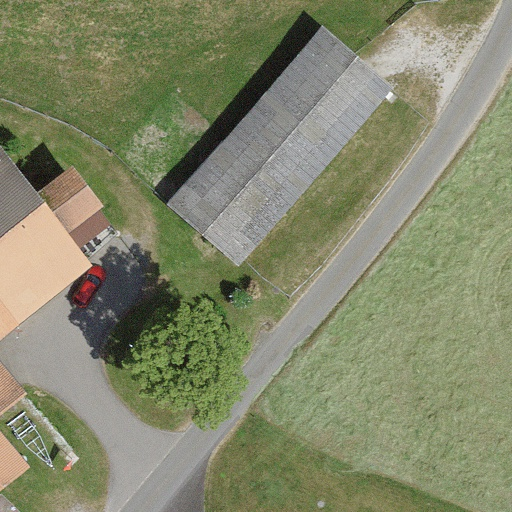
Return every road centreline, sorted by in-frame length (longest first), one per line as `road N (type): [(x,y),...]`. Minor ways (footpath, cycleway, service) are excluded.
road 1 (unclassified): [(153,511),(387,223),(511,30)]
road 2 (unknown): [(78,345),(185,472)]
